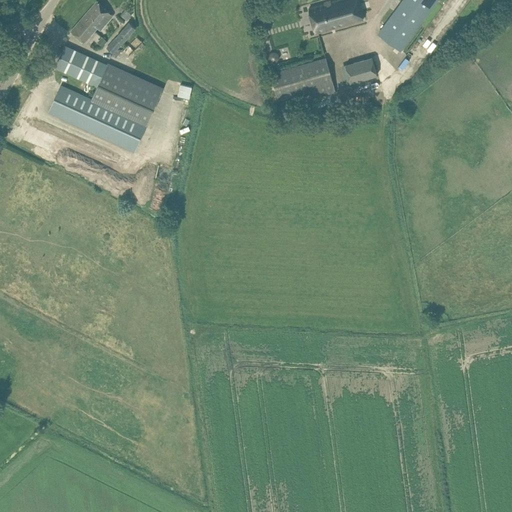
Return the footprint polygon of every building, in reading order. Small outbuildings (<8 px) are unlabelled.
[(359,0),(339,0),(311,8),(318,33),(365,20),(359,0)] [(403,0),(378,34),(386,40),(400,50),(436,0),(403,0)] [(113,15),(104,8),(97,1),(71,31),(84,43),(92,34),(93,35),(95,34),(93,32),(102,22),(105,25),(113,15)] [(129,22),(106,48),(113,54),(118,47),(135,28),(129,22)] [(102,46),(107,41),(102,37),(98,41),(102,46)] [(134,61),(145,50),(134,39),(121,52),(126,58),(129,56),(134,61)] [(91,99),(146,125),(163,88),(108,64),(107,65),(65,45),(55,67),(97,86),(91,99)] [(0,67),(9,54),(0,48),(0,67)] [(372,56),(345,64),(350,82),(351,83),(377,75),(372,56)] [(326,57),(271,72),(279,100),(309,91),(312,99),(336,91),(326,57)] [(146,125),(91,99),(61,85),(48,112),(134,151),(146,125)]
